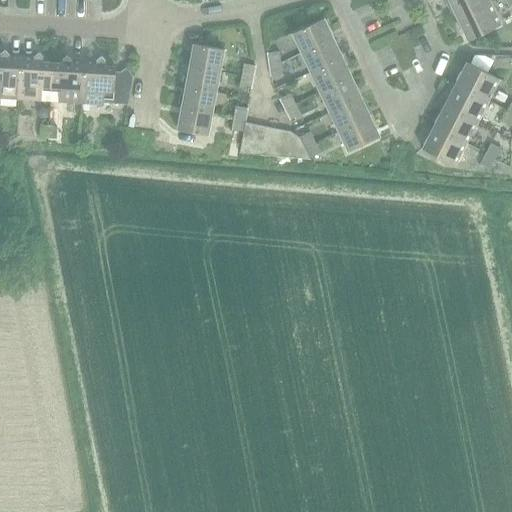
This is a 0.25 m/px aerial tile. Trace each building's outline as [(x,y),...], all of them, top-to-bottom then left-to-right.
[(450,0),(459,18),(491,3),(489,0),(450,0)] [(491,3),(459,18),(469,40),(501,25),(491,3)] [(307,55),(338,40),(329,19),(297,35),(307,55)] [(307,55),(315,74),(347,59),(338,40),(307,55)] [(194,44),(190,66),(222,71),(226,49),(194,44)] [(0,96),(19,98),(21,55),(9,54),(5,49),(0,53),(0,96)] [(268,64),(281,62),(279,50),(266,52),(268,64)] [(50,91),(52,62),(43,61),(43,56),(39,52),(34,56),(21,55),(19,98),(41,100),(41,90),(50,91)] [(59,101),(81,102),(84,59),(71,58),(67,53),(62,58),(62,62),(52,62),(50,91),(59,91),(59,101)] [(84,59),(81,102),(103,104),(103,102),(113,103),(115,66),(105,65),(105,60),(101,56),(96,60),(84,59)] [(324,93),(356,78),(347,59),(315,74),(324,93)] [(243,62),(241,74),(253,76),(255,64),(243,62)] [(283,74),(281,62),(268,64),(270,76),(283,74)] [(457,85),(489,102),(500,80),(468,63),(457,85)] [(190,66),(187,87),(218,93),(222,71),(190,66)] [(250,88),(253,76),(241,74),(239,86),(250,88)] [(324,93),(333,112),(365,97),(356,78),(324,93)] [(489,102),(457,85),(446,106),(478,123),(489,102)] [(187,87),(183,108),(214,114),(218,93),(187,87)] [(279,98),(284,108),(295,103),(289,92),(279,98)] [(333,112),(342,131),(374,117),(365,97),(333,112)] [(295,103),(284,108),(290,119),(301,113),(295,103)] [(235,105),(233,116),(245,119),(247,107),(235,105)] [(435,127),(467,144),(478,123),(446,106),(435,127)] [(214,114),(183,108),(179,130),(210,136),(214,114)] [(511,125),(511,112),(507,110),(501,120),(511,125)] [(243,130),(245,119),(233,116),(231,128),(243,130)] [(374,117),(342,131),(351,151),(383,137),(374,117)] [(302,136),(300,135),(293,132),(247,122),(245,132),(243,154),(314,159),(313,158),(314,158),(312,156),(307,145),(302,136)] [(40,137),(48,137),(48,124),(40,123),(40,137)] [(57,124),(48,124),(48,137),(56,137),(57,124)] [(467,144),(435,127),(423,149),(455,166),(467,144)] [(310,130),(300,135),(302,136),(307,145),(315,141),(310,130)] [(321,152),(315,141),(307,145),(312,156),(321,152)] [(491,142),(485,152),(495,157),(501,147),(491,142)] [(490,168),(495,157),(485,152),(480,163),(490,168)]
